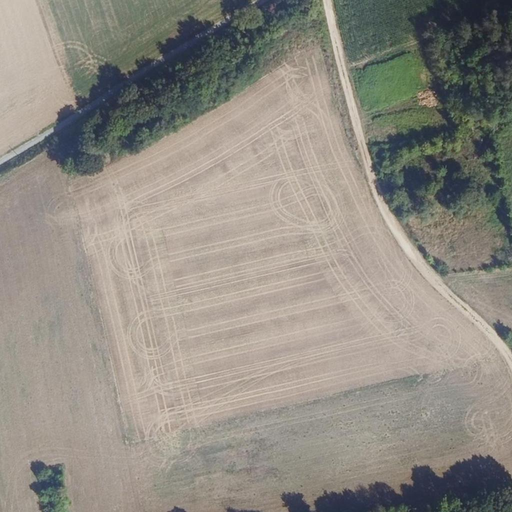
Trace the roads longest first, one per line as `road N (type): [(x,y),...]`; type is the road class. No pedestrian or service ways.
road 1 (unclassified): [(0,161),(267,0)]
road 2 (track): [(328,0),(370,165),(397,227),(437,283)]
